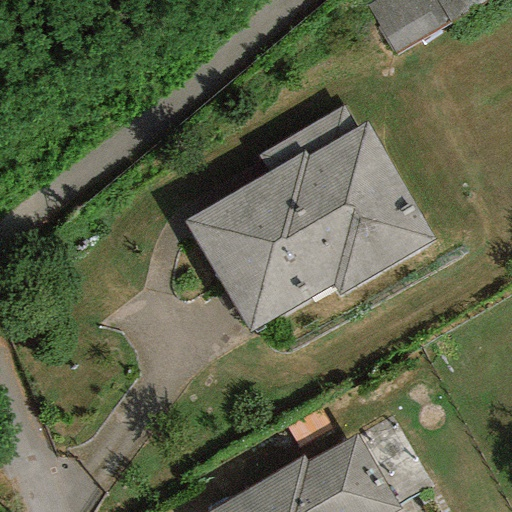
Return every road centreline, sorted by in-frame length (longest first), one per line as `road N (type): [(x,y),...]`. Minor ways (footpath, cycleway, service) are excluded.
road 1 (residential): [(284,0),(0,239)]
road 2 (residential): [(0,387),(51,511)]
road 3 (unknown): [(180,511),(282,435)]
